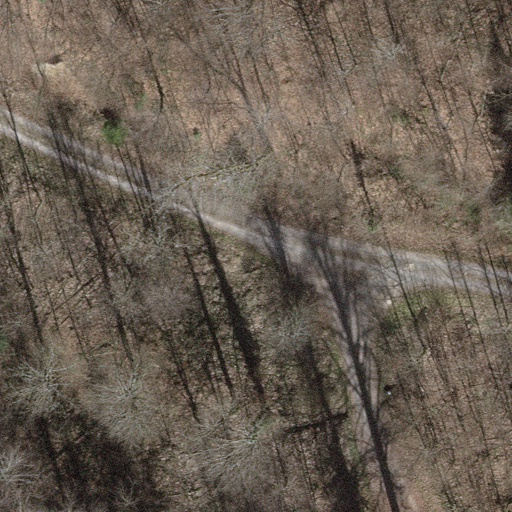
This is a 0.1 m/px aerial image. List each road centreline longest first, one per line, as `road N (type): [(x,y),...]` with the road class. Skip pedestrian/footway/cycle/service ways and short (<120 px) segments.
road 1 (track): [(0,110),(312,256),(511,295)]
road 2 (track): [(413,511),(312,256)]
